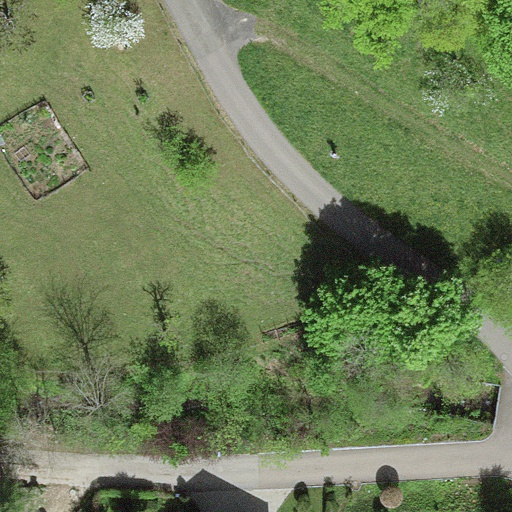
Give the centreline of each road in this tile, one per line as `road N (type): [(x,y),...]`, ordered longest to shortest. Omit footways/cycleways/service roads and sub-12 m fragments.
road 1 (residential): [(511,457),(191,470),(0,459)]
road 2 (residential): [(511,345),(267,150),(202,64),(174,0)]
road 3 (track): [(511,168),(333,76),(250,19),(185,29)]
